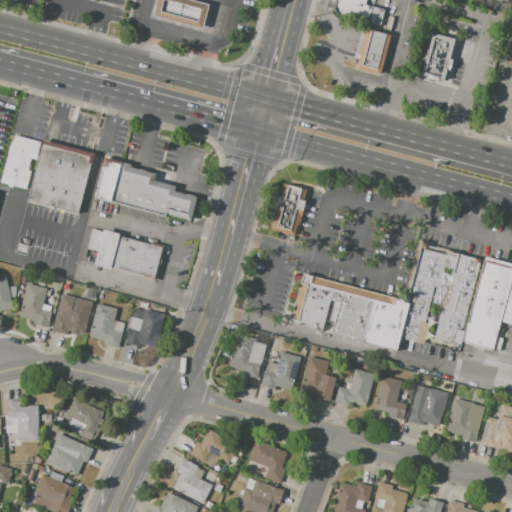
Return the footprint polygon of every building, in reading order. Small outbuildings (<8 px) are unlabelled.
[(155,0),(188,0),(196,2),(207,5),(201,29),(190,26),(167,20),(151,16),(155,0)] [(379,27),(338,16),(333,10),(335,0),(366,0),(365,5),(383,10),(379,27)] [(356,68),(380,74),(390,35),(366,29),(356,68)] [(460,42),(449,88),(420,80),(433,34),(460,42)] [(0,184),(12,135),(39,142),(26,191),(0,184)] [(94,155),(77,217),(25,202),(42,142),(94,155)] [(105,157),(94,198),(165,216),(165,213),(191,220),(196,197),(174,191),(176,186),(154,181),(156,174),(129,167),(130,164),(105,157)] [(293,237),(270,231),(275,212),(274,211),(277,198),(283,199),(287,185),(307,190),(298,226),(295,225),(293,237)] [(164,246),(156,279),(94,263),(102,229),(119,233),(119,235),(164,246)] [(422,244),(406,302),(396,338),(423,345),(425,337),(443,342),(441,349),(454,352),(456,343),(452,342),(456,329),(461,331),(480,260),(422,244)] [(462,341),(484,260),(511,267),(511,325),(499,322),(492,350),(462,341)] [(0,274),(4,274),(11,309),(0,311),(0,274)] [(393,350),(289,322),(302,274),(406,302),(396,338),(393,350)] [(26,284),(45,288),(41,310),(50,312),(47,327),(34,324),(35,321),(18,317),(26,284)] [(88,287),(96,289),(94,299),(86,297),(88,287)] [(60,294),(91,302),(83,335),(67,331),(66,335),(51,331),(60,294)] [(97,304),(117,310),(114,320),(123,323),(116,349),(103,345),(104,342),(88,337),(97,304)] [(124,343),(134,307),(164,315),(155,348),(139,343),(138,347),(124,343)] [(235,333),(255,338),(254,342),(265,345),(257,378),(242,374),(243,371),(227,367),(235,333)] [(280,352),(300,357),(292,390),(275,385),(274,389),(261,385),(265,369),(266,370),(268,362),(277,364),(280,352)] [(308,356),(328,361),(325,375),(336,377),(330,402),(313,397),(314,393),(299,389),(308,356)] [(354,369),(374,374),(365,406),(349,402),(348,406),(334,403),(338,386),(349,389),(354,369)] [(381,375),(401,380),(400,383),(401,385),(401,386),(400,388),(398,389),(395,401),(405,404),(401,419),(387,415),(388,413),(373,409),(381,375)] [(462,385),(459,398),(452,396),(455,383),(462,385)] [(417,385),(447,393),(438,425),(438,426),(422,422),(421,426),(407,422),(417,385)] [(73,397),(104,412),(101,418),(102,419),(100,424),(98,423),(96,428),(99,429),(93,441),(81,435),(81,434),(67,427),(69,421),(63,418),(73,397)] [(454,398),(484,406),(474,443),(460,440),(461,435),(446,431),(454,398)] [(7,400),(22,401),(21,405),(39,406),(38,441),(17,440),(17,417),(7,417),(7,400)] [(501,403),(511,406),(511,440),(497,437),(496,441),(481,438),(487,415),(498,418),(501,403)] [(190,454),(203,462),(209,452),(227,463),(237,445),(205,427),(190,454)] [(58,434),(46,462),(76,475),(82,460),(87,462),(93,449),(58,434)] [(256,440),(287,452),(282,467),(285,469),(280,484),(264,478),(268,467),(248,459),(256,440)] [(36,456),(42,459),(39,464),(33,461),(36,456)] [(183,458),(197,465),(192,475),(211,485),(203,503),(173,487),(180,473),(176,471),(183,458)] [(10,469),(0,466),(0,481),(7,483),(10,469)] [(51,471),(63,476),(61,481),(49,477),(51,471)] [(43,475),(74,488),(68,503),(73,505),(70,511),(53,511),(38,506),(42,497),(35,494),(43,475)] [(251,490),(245,488),(248,479),(254,481),(251,490)] [(245,488),(251,490),(254,481),(255,480),(284,490),(278,505),(274,503),(271,511),(252,511),(238,507),(245,488)] [(357,482),(372,486),(368,502),(356,499),(354,507),(365,510),(364,511),(331,511),(340,482),(356,486),(357,482)] [(378,482),(392,485),(391,489),(407,493),(402,511),(370,511),(372,506),(382,508),(384,500),(374,498),(378,482)] [(214,490),(217,484),(223,486),(220,493),(214,490)] [(152,511),(156,505),(160,506),(167,492),(197,507),(194,511),(152,511)] [(428,499),(444,502),(441,511),(407,511),(411,498),(427,502),(428,499)] [(445,511),(449,500),(463,504),(462,508),(478,511),(445,511)]
